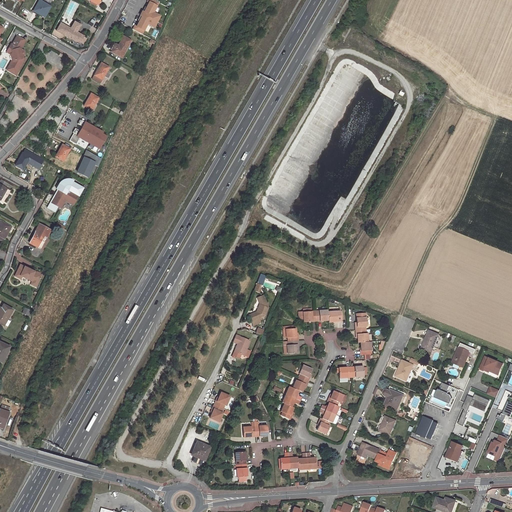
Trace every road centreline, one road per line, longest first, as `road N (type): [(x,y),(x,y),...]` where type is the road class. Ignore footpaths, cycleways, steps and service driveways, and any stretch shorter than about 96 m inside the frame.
road 1 (trunk): [(39,511),(331,0)]
road 2 (trunk): [(316,0),(24,511)]
road 3 (tertiary): [(0,445),(145,487)]
road 4 (residential): [(398,322),(343,451)]
road 5 (residential): [(0,279),(33,206),(32,194),(0,170)]
road 6 (tertiary): [(485,481),(355,490)]
road 7 (residential): [(0,157),(83,62)]
